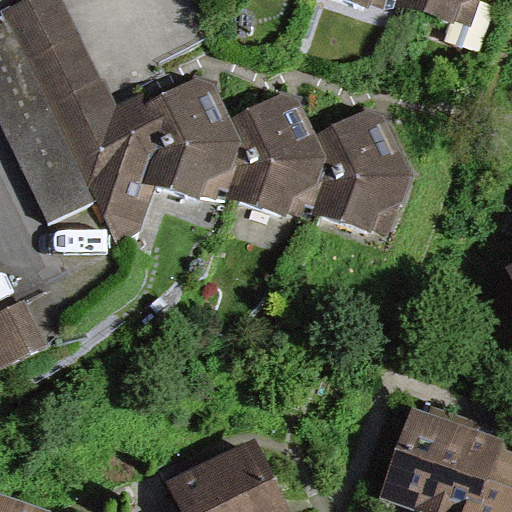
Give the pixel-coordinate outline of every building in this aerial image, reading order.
[(317,0),(360,15),(365,0),(317,0)] [(476,1),(476,0),(402,0),(399,9),(449,27),(456,9),(476,1)] [(218,185),(228,157),(195,89),(132,119),(152,161),(141,193),(191,211),(197,193),(218,185)] [(306,196),(316,168),(284,100),(221,130),(241,172),(229,203),(279,222),(286,203),(306,196)] [(395,211),(405,184),(373,115),(309,145),(329,188),(318,219),(368,237),(375,219),(395,211)] [(0,317),(0,376),(48,351),(24,305),(0,317)] [(381,499),(414,511),(470,511),(479,493),(494,455),(411,422),(381,499)] [(279,511),(254,456),(171,493),(178,511),(279,511)] [(511,511),(511,505),(479,493),(470,511),(511,511)]
